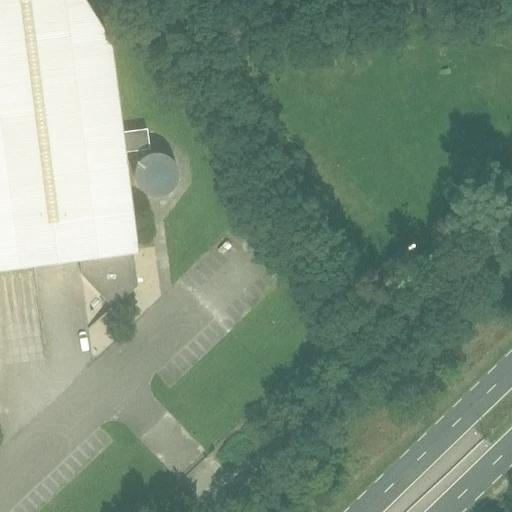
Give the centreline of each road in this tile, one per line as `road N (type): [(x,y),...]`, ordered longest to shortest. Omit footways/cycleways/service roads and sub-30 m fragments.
road 1 (unclassified): [(511,230),(217,511)]
road 2 (primary): [(511,366),(361,511)]
